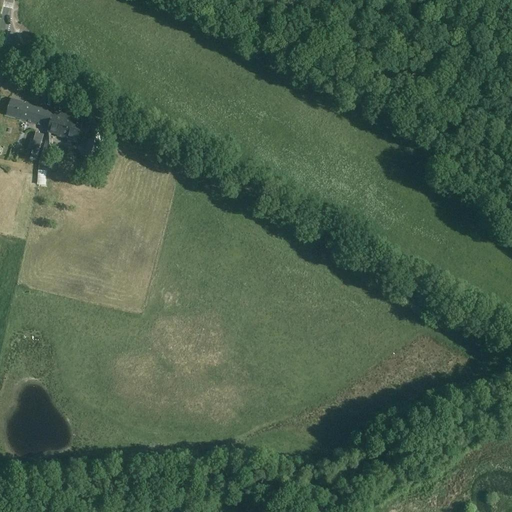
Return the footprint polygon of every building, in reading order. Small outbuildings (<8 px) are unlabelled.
[(48,132),(54,111),(47,109),(47,110),(37,107),(37,106),(25,103),(11,99),(6,115),(20,119),(49,128),(48,131),(48,132)] [(54,111),(48,132),(58,135),(58,137),(76,142),(83,119),(54,111)] [(95,122),(89,145),(87,149),(99,153),(107,126),(95,122)] [(38,152),(43,135),(38,133),(33,151),(38,152)] [(23,162),(31,164),(34,154),(26,152),(23,162)] [(79,172),(88,163),(78,153),(70,162),(79,172)] [(43,169),(34,169),(35,183),(36,196),(45,195),(43,169)] [(7,303),(5,314),(11,315),(13,305),(7,303)] [(273,484),(275,495),(286,494),(284,482),(273,484)]
